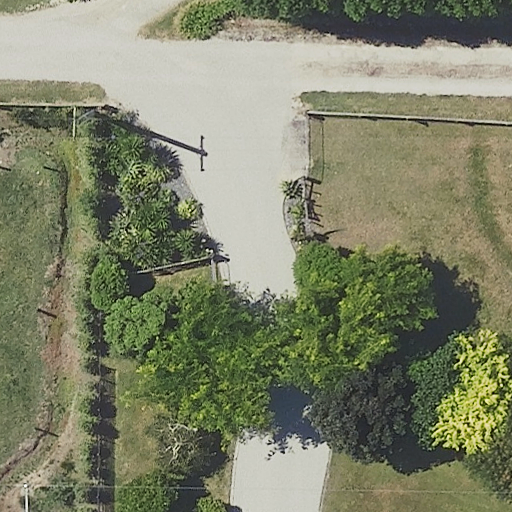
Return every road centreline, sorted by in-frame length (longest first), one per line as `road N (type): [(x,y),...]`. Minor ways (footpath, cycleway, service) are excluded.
road 1 (unknown): [(163,71),(213,511)]
road 2 (unknown): [(163,71),(511,89)]
